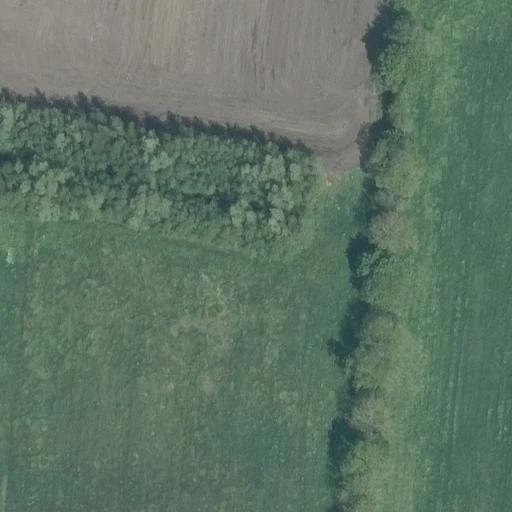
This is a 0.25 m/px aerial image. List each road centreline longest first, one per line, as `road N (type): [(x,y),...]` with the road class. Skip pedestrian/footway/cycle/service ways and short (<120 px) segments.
road 1 (unknown): [(220,228),(197,511)]
road 2 (unknown): [(0,381),(206,404)]
